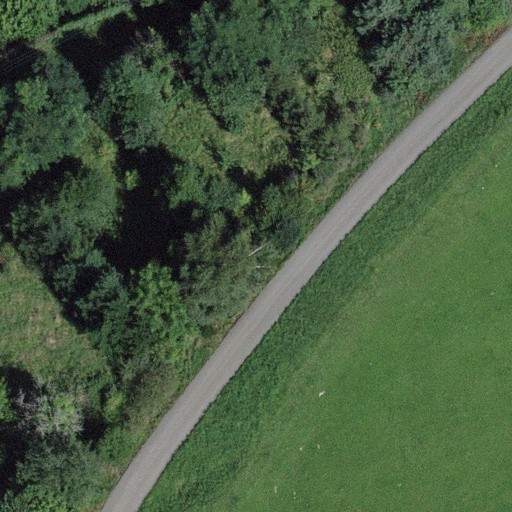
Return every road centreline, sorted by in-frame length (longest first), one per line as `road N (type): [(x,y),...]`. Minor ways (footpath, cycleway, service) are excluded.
road 1 (unclassified): [(125,511),(228,359),(332,236),(511,54)]
road 2 (track): [(0,81),(211,0)]
